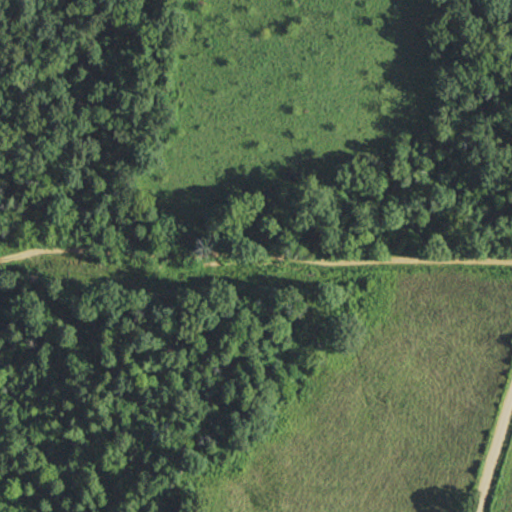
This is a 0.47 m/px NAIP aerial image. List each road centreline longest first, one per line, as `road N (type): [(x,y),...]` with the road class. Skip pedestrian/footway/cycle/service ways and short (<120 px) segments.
road 1 (residential): [(511,252),(0,249)]
road 2 (residential): [(476,511),(511,393)]
